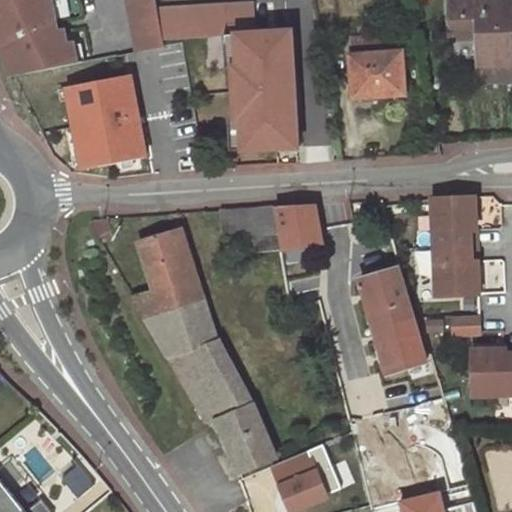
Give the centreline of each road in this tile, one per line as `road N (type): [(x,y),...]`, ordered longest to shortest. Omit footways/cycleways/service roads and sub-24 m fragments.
road 1 (residential): [(428,171),(39,198)]
road 2 (secondary): [(84,399),(25,243)]
road 3 (secondary): [(167,511),(84,399)]
road 4 (secondary): [(0,313),(21,345),(84,399)]
